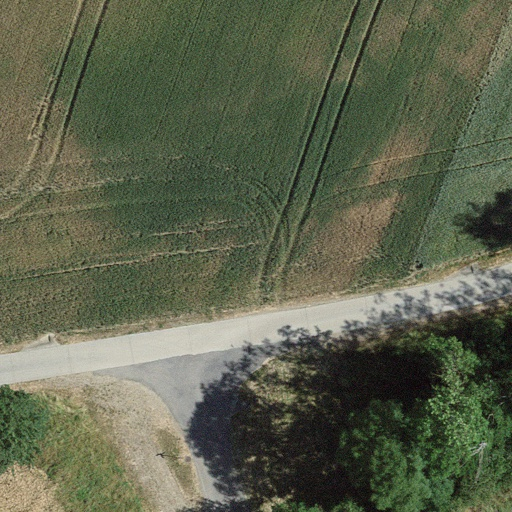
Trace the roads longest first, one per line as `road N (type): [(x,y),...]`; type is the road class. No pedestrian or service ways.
road 1 (track): [(187,344),(0,378)]
road 2 (unclassified): [(233,511),(187,344)]
